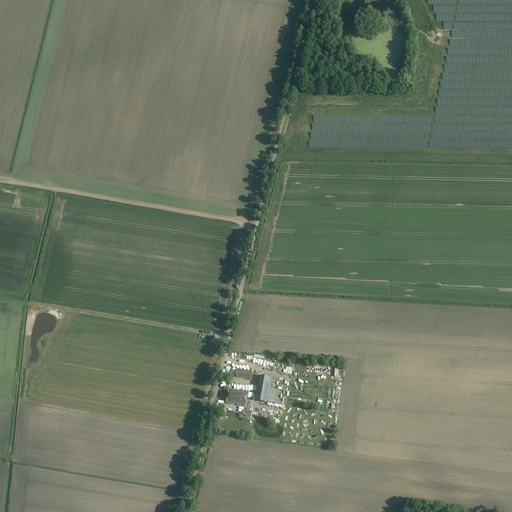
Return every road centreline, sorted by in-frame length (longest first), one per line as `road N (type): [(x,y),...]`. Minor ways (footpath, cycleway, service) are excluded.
road 1 (unclassified): [(186,511),(258,218)]
road 2 (track): [(257,222),(0,181)]
road 3 (track): [(258,218),(313,0)]
road 4 (track): [(229,337),(27,304)]
